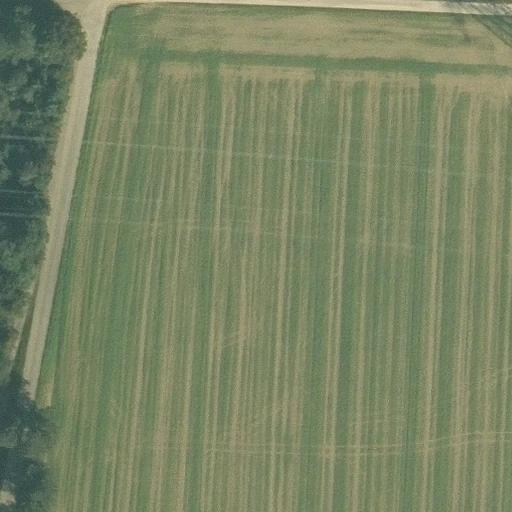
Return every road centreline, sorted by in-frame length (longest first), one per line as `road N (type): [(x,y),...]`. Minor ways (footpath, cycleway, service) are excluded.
road 1 (unclassified): [(94,0),(5,511)]
road 2 (track): [(511,11),(226,0)]
